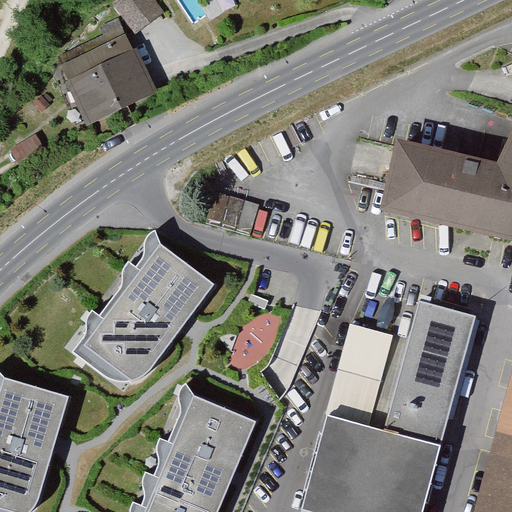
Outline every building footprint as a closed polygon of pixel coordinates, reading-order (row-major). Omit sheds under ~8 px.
[(135,34),(164,12),(154,0),(120,0),(114,5),(135,34)] [(127,33),(55,66),(83,126),(155,93),(127,33)] [(511,136),(497,169),(399,143),(382,205),(511,239),(511,136)] [(216,194),(209,221),(253,232),(260,205),(216,194)] [(88,346),(77,360),(111,386),(128,391),(142,388),(153,379),(213,291),(161,250),(154,237),(143,248),(144,262),(136,275),(129,269),(123,283),(120,298),(103,325),(93,320),(90,330),(88,346)] [(423,511),(477,317),(419,301),(382,434),(326,419),(301,511),(300,511),(423,511)] [(511,511),(511,374),(478,511),(511,511)] [(0,511),(41,511),(44,508),(49,496),(73,404),(9,384),(0,377),(0,511)] [(222,511),(255,431),(194,405),(186,394),(182,401),(179,413),(181,423),(171,453),(162,451),(159,462),(164,475),(158,487),(149,483),(145,493),(150,504),(146,511),(140,511),(138,511),(137,511),(222,511)]
